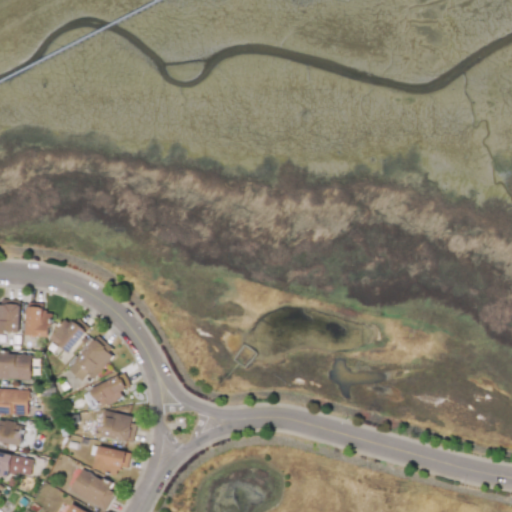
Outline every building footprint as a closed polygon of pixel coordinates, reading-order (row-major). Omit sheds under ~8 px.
[(0,332),(19,333),(20,304),(0,304),(0,332)] [(27,307),(25,335),(49,337),(50,313),(43,313),(44,307),(27,307)] [(70,354),(86,331),(66,317),(50,340),(70,354)] [(81,381),(88,374),(92,379),(114,356),(94,338),(67,368),(81,381)] [(31,353),(0,352),(0,378),(30,379),(31,353)] [(99,407),(127,397),(119,376),(91,387),(99,407)] [(29,389),(0,388),(0,414),(28,416),(29,389)] [(89,409),(97,405),(90,390),(82,394),(89,409)] [(136,417),(105,410),(99,435),(131,442),(136,417)] [(16,421),(0,420),(0,441),(20,444),(22,431),(15,430),(16,421)] [(127,468),(130,453),(98,445),(93,470),(117,475),(119,466),(127,468)] [(115,494),(108,489),(111,485),(83,467),(69,489),(104,511),(115,494)]
